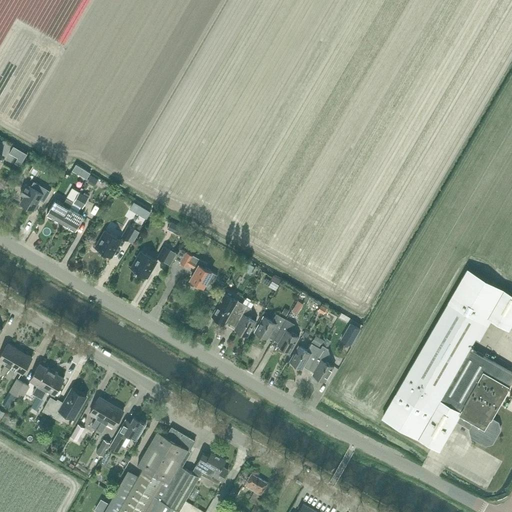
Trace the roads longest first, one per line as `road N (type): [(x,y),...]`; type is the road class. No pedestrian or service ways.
road 1 (unclassified): [(489,511),(0,238)]
road 2 (unclassified): [(366,511),(0,298)]
